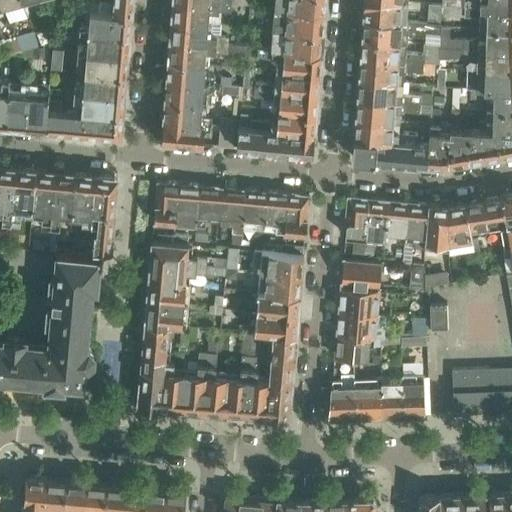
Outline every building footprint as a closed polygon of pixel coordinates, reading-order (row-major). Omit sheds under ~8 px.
[(113,0),(112,13),(132,15),(133,0),(113,0)] [(173,0),(172,17),(213,21),(215,9),(232,10),(232,4),(232,3),(202,0),(173,0)] [(275,0),(275,6),(323,10),(324,2),(326,0),(275,0)] [(366,0),(365,15),(408,19),(409,0),(366,0)] [(442,15),(442,6),(443,4),(430,3),(429,21),(441,22),(442,15)] [(480,15),(480,26),(511,27),(511,6),(466,5),(466,6),(442,6),(442,15),(466,16),(466,14),(480,15)] [(273,26),(321,30),(322,22),(325,19),(325,15),(323,12),(323,10),(275,6),(274,19),(273,26)] [(88,31),(131,35),(132,15),(112,13),(90,11),(89,22),(81,21),(80,30),(88,31)] [(363,34),(439,42),(441,26),(441,22),(429,21),(408,19),(365,15),(363,34)] [(170,38),(229,43),(230,35),(221,34),(222,22),(213,21),(172,17),(170,38)] [(272,39),(271,47),(319,51),(320,42),(323,39),(323,34),(321,32),(321,30),(273,26),(272,39)] [(465,46),(511,47),(511,27),(480,26),(479,38),(450,37),(450,26),(441,26),(439,42),(439,45),(465,46)] [(79,50),(129,55),(131,35),(88,31),(88,41),(79,41),(79,50)] [(17,39),(21,49),(39,44),(35,34),(17,39)] [(361,55),(425,61),(437,62),(439,45),(439,42),(363,34),(362,48),(361,48),(361,55)] [(168,58),(210,62),(211,49),(228,51),(229,43),(170,38),(168,58)] [(6,42),(12,52),(21,49),(17,39),(6,42)] [(0,44),(0,50),(2,54),(12,52),(6,42),(0,44)] [(319,51),(271,47),(259,45),(258,54),(278,56),(277,68),(320,71),(322,51),(319,51)] [(478,67),(511,68),(511,47),(465,46),(464,55),(479,56),(478,67)] [(129,55),(79,50),(78,59),(86,59),(85,71),(127,75),(129,55)] [(425,61),(361,55),(360,64),(361,64),(360,74),(405,79),(406,68),(425,70),(425,61)] [(167,78),(215,82),(216,75),(209,74),(210,62),(168,58),(167,78)] [(243,85),(252,86),(254,67),(245,66),(243,85)] [(473,87),(511,88),(511,68),(478,67),(478,78),(473,78),(473,87)] [(257,78),(256,86),(318,91),(320,71),(277,68),(276,79),(257,78)] [(75,90),(125,95),(127,75),(85,71),(84,82),(76,81),(75,90)] [(358,88),(357,94),(422,100),(423,92),(404,90),(405,79),(360,74),(359,88),(358,88)] [(0,82),(0,125),(6,126),(9,84),(10,78),(2,77),(2,83),(0,82)] [(165,98),(207,102),(208,90),(214,91),(215,82),(167,78),(165,98)] [(6,126),(25,127),(29,80),(22,79),(21,85),(9,84),(6,126)] [(37,81),(29,80),(25,127),(46,129),(49,108),(49,101),(51,88),(37,86),(37,81)] [(223,93),(239,94),(240,86),(223,84),(223,93)] [(275,96),(273,108),(317,111),(318,91),(256,86),(255,94),(275,96)] [(511,88),(473,87),(472,96),(488,96),(488,107),(511,108),(511,88)] [(81,111),(124,114),(125,95),(75,90),(74,99),(82,100),(81,111)] [(356,114),(402,118),(403,108),(421,110),(422,100),(357,94),(356,104),(357,104),(356,114)] [(163,119),(212,123),(213,116),(206,115),(207,102),(165,98),(163,119)] [(49,108),(46,129),(122,136),(122,131),(124,114),(81,111),(60,109),(60,102),(49,101),(49,108)] [(429,142),(427,163),(427,164),(442,164),(448,163),(452,122),(440,121),(442,106),(432,105),(429,142)] [(511,108),(488,107),(487,120),(479,120),(479,127),(491,128),(511,128),(511,108)] [(317,111),(273,108),(272,119),(253,118),(252,126),(315,131),(317,111)] [(354,128),(354,135),(419,141),(419,133),(401,131),(402,118),(356,114),(355,128),(354,128)] [(219,124),(236,126),(237,119),(220,117),(219,124)] [(212,123),(163,119),(161,139),(203,143),(204,131),(211,131),(212,123)] [(452,122),(448,163),(469,160),(472,127),(460,126),(460,123),(452,122)] [(236,126),(219,124),(218,134),(220,134),(219,143),(220,144),(234,146),(236,126)] [(315,131),(252,126),(239,125),(237,146),(313,153),(315,131)] [(479,127),(472,127),(469,160),(490,156),(491,128),(479,127)] [(511,128),(491,128),(490,156),(511,152),(511,128)] [(419,141),(354,135),(354,140),(353,156),(355,156),(354,157),(359,157),(420,162),(420,163),(424,163),(427,163),(429,142),(419,141)] [(3,223),(12,224),(16,167),(0,165),(0,208),(4,209),(3,223)] [(16,167),(12,224),(21,224),(22,211),(32,212),(36,168),(16,167)] [(43,226),(51,227),(56,170),(36,168),(32,212),(44,213),(43,226)] [(56,170),(51,227),(60,228),(61,214),(72,215),(76,172),(56,170)] [(82,230),(90,230),(96,174),(76,172),(72,215),(83,216),(82,230)] [(96,174),(90,230),(95,231),(94,247),(112,248),(118,179),(114,175),(96,174)] [(154,220),(176,222),(179,182),(177,182),(175,181),(170,180),(168,181),(158,180),(154,220)] [(185,222),(197,223),(198,216),(200,184),(198,184),(196,182),(191,182),(189,183),(179,182),(176,222),(185,222)] [(210,185),(200,184),(198,216),(197,223),(206,223),(206,217),(221,218),(224,186),(219,186),(217,184),(212,184),(210,185)] [(235,226),(243,226),(243,220),(247,188),(243,188),(243,186),(237,186),(237,187),(236,187),(234,186),(228,185),(227,186),(224,186),(221,218),(235,220),(235,226)] [(243,220),(243,226),(264,228),(264,222),(268,190),(264,189),(264,188),(259,188),(258,189),(257,189),(255,188),(250,187),(247,188),(243,220)] [(277,230),(284,231),(288,192),(285,191),(285,190),(280,189),(280,191),(278,191),(276,190),(271,189),(269,190),(268,190),(264,222),(278,223),(277,230)] [(288,192),(284,231),(306,233),(310,194),(307,193),(307,192),(301,191),(301,193),(299,193),(297,191),(292,191),(290,192),(288,192)] [(501,195),(507,226),(511,225),(511,192),(504,194),(501,195)] [(507,226),(501,195),(448,204),(450,249),(474,245),(470,228),(488,224),(489,230),(502,227),(507,226)] [(345,235),(366,237),(370,197),(349,196),(345,235)] [(370,197),(366,237),(375,237),(375,231),(386,231),(389,199),(370,197)] [(398,239),(406,240),(409,201),(389,199),(386,231),(398,232),(398,239)] [(409,201),(406,240),(415,240),(415,234),(426,235),(429,203),(409,201)] [(425,247),(450,249),(448,204),(429,203),(426,235),(425,247)] [(511,225),(507,226),(502,227),(506,249),(511,247),(511,225)] [(173,242),(188,243),(189,235),(174,233),(173,242)] [(151,258),(227,265),(228,257),(192,253),(193,243),(188,243),(173,242),(153,240),(151,258)] [(261,269),(302,272),(304,253),(256,249),(254,268),(261,269)] [(0,376),(46,381),(45,384),(64,386),(65,382),(84,384),(85,365),(88,365),(93,359),(94,352),(91,347),(91,345),(87,345),(92,285),(98,286),(100,254),(58,251),(56,274),(51,274),(50,293),(55,293),(54,304),(49,304),(47,323),(52,323),(50,341),(48,341),(48,342),(26,340),(26,336),(7,335),(7,339),(0,338),(0,376)] [(342,281),(380,284),(382,260),(344,256),(342,281)] [(149,276),(190,280),(191,271),(226,274),(227,265),(151,258),(149,276)] [(261,269),(259,289),(301,293),(302,272),(261,269)] [(511,270),(509,270),(506,271),(511,302),(511,366),(499,368),(490,368),(489,366),(452,368),(454,413),(511,411),(511,270)] [(190,280),(149,276),(148,298),(190,302),(192,280),(190,280)] [(339,308),(377,312),(378,296),(389,297),(389,298),(399,299),(399,290),(341,285),(339,308)] [(259,289),(258,309),(299,313),(301,293),(259,289)] [(146,320),(174,323),(188,324),(190,302),(148,298),(146,320)] [(430,303),(431,327),(448,326),(447,302),(430,303)] [(337,331),(380,336),(382,336),(383,330),(376,329),(377,312),(339,308),(337,331)] [(271,331),(297,334),(299,313),(258,309),(256,330),(271,331)] [(146,320),(141,366),(157,367),(158,353),(167,354),(169,332),(173,332),(174,323),(146,320)] [(280,375),(293,376),(297,334),(271,331),(270,341),(274,341),(272,364),(281,365),(280,375)] [(380,336),(337,331),(335,356),(369,358),(370,344),(381,345),(380,336)] [(402,345),(402,336),(381,336),(381,346),(402,345)] [(211,340),(210,351),(204,411),(226,412),(229,375),(217,374),(219,341),(211,340)] [(186,371),(183,409),(204,411),(210,351),(201,351),(199,372),(186,371)] [(162,407),(166,360),(167,354),(158,353),(157,367),(141,366),(138,400),(142,405),(162,407)] [(226,412),(247,414),(252,355),(244,354),(242,376),(229,375),(226,412)] [(252,355),(247,414),(268,416),(271,379),(259,377),(261,356),(252,355)] [(175,360),(166,360),(162,407),(183,409),(186,371),(174,370),(175,360)] [(271,379),(268,416),(286,418),(290,413),(293,376),(280,375),(281,365),(272,364),(271,379)] [(404,374),(406,415),(426,415),(425,379),(418,380),(417,373),(404,374)] [(382,381),(382,383),(383,416),(406,415),(404,374),(390,374),(391,381),(382,381)] [(355,384),(357,417),(383,416),(382,383),(379,383),(378,377),(370,377),(370,383),(355,384)] [(357,417),(355,384),(343,384),(343,378),(333,378),(330,418),(357,417)] [(23,511),(44,511),(48,477),(32,476),(26,480),(23,511)] [(48,477),(44,511),(64,511),(67,479),(48,477)] [(84,511),(88,480),(67,479),(64,511),(84,511)] [(104,511),(107,482),(88,480),(84,511),(104,511)] [(107,482),(104,511),(124,511),(127,484),(107,482)] [(144,511),(147,485),(127,484),(124,511),(144,511)] [(147,485),(144,511),(164,511),(167,487),(147,485)] [(167,487),(164,511),(184,511),(187,490),(186,489),(167,487)] [(511,511),(511,491),(489,492),(489,511),(511,511)] [(463,493),(463,511),(485,511),(485,492),(463,493)] [(441,494),(441,511),(463,511),(463,493),(441,494)] [(224,511),(249,511),(251,495),(238,494),(235,496),(226,495),(224,511)] [(441,511),(441,494),(419,495),(417,511),(441,511)] [(251,495),(249,511),(273,511),(274,500),(265,499),(263,496),(251,495)] [(277,511),(301,511),(302,500),(278,497),(277,511)] [(350,511),(377,511),(379,502),(373,497),(352,498),(350,511)] [(326,511),(350,511),(352,498),(327,499),(326,511)] [(326,511),(327,499),(302,500),(301,511),(326,511)]
